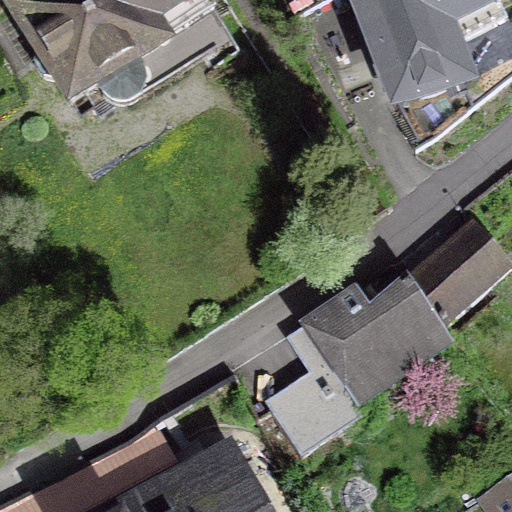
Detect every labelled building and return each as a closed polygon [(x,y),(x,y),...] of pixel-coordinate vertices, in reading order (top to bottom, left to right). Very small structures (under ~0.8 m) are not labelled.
[(230,44),(204,0),(35,0),(16,12),(40,51),(37,66),(45,78),(58,81),(71,102),(97,86),(98,91),(101,95),(105,100),(110,103),(115,105),(122,106),(128,105),(134,103),(230,44)] [(357,0),(398,105),(464,81),(452,48),(505,21),(494,0),(357,0)] [(410,283),(443,332),(511,270),(473,228),(427,266),(410,283)] [(443,332),(410,283),(372,317),(358,295),(294,337),(322,381),(272,414),(303,460),(370,416),(353,391),(443,332)] [(82,511),(171,464),(154,432),(5,511),(82,511)] [(511,511),(511,485),(489,500),(497,511),(511,511)] [(168,511),(217,511),(206,492),(168,511)]
